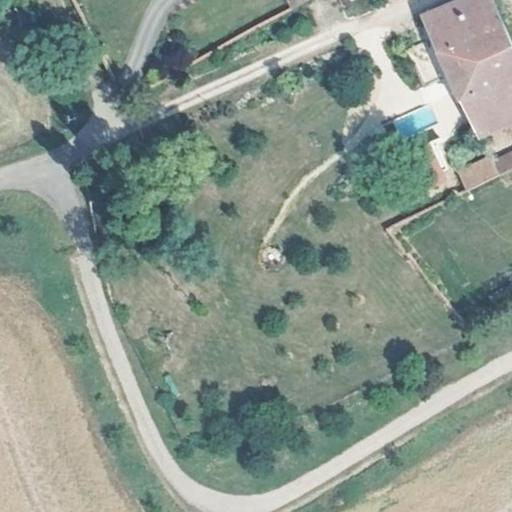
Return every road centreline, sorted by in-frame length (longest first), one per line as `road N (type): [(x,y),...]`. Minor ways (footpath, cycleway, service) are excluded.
road 1 (unclassified): [(0,186),(89,142),(106,108)]
road 2 (track): [(106,108),(54,0)]
